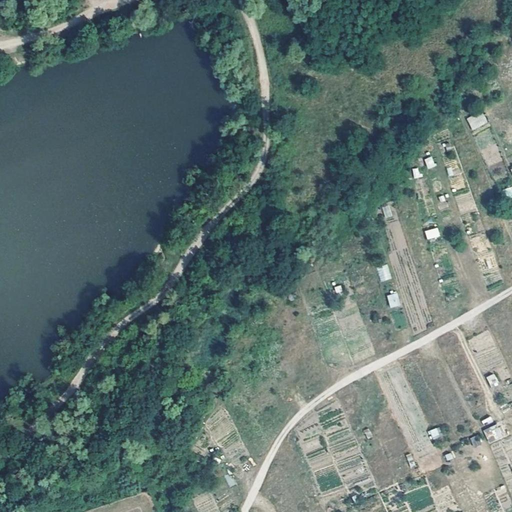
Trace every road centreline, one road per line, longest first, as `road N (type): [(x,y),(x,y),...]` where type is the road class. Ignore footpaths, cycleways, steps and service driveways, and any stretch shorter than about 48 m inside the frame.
road 1 (track): [(0,464),(122,329),(164,299),(206,227),(259,169),(268,115),(259,42),(242,0)]
road 2 (track): [(242,511),(275,449),(316,399),(511,284)]
road 3 (track): [(126,0),(0,44)]
